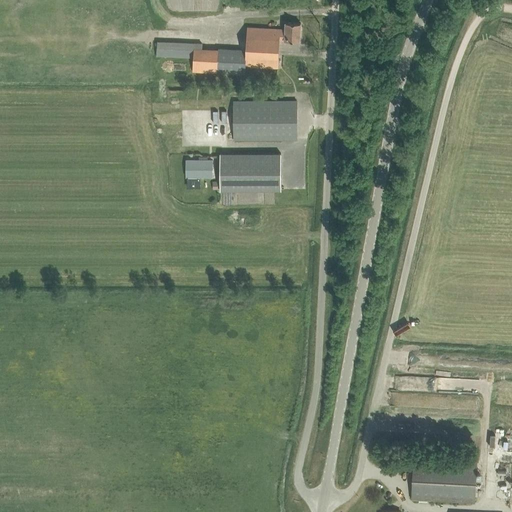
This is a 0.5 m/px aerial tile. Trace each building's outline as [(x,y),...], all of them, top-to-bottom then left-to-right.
[(219,0),(178,0),(179,11),(220,10),(219,0)] [(202,48),(194,47),(193,60),(193,71),(245,74),(245,65),(268,66),(278,67),(280,40),(300,41),(301,23),(286,22),(285,29),(247,27),(247,37),(246,49),(218,47),(218,48),(202,48)] [(194,47),(202,48),(202,44),(157,42),(157,56),(172,56),(171,60),(193,60),(194,47)] [(234,139),(287,139),(297,139),(297,101),(234,101),(234,139)] [(281,152),(221,152),(221,189),(282,189),(281,152)] [(186,177),(213,177),(213,159),(186,159),(186,177)] [(504,448),(504,431),(488,430),(488,447),(504,448)] [(411,499),(421,499),(475,502),(477,461),(424,459),(414,459),(411,499)]
